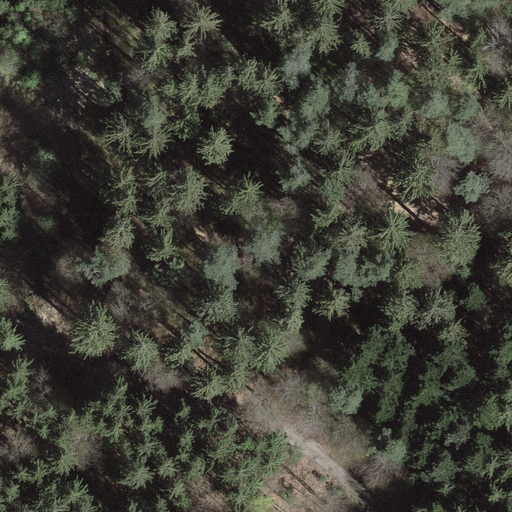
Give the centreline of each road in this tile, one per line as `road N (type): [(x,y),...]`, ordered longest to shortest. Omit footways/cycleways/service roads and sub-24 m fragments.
road 1 (track): [(380,511),(311,450),(256,420),(0,317)]
road 2 (track): [(112,70),(96,93),(67,111),(0,83)]
